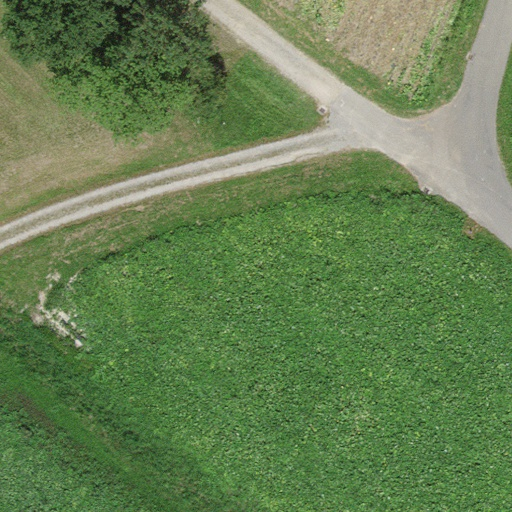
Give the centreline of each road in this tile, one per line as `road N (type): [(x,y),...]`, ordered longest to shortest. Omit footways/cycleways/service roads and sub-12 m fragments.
road 1 (track): [(0,241),(38,221),(339,142),(398,136)]
road 2 (unclassified): [(511,0),(470,129),(467,183),(511,219)]
road 3 (track): [(219,0),(398,136)]
